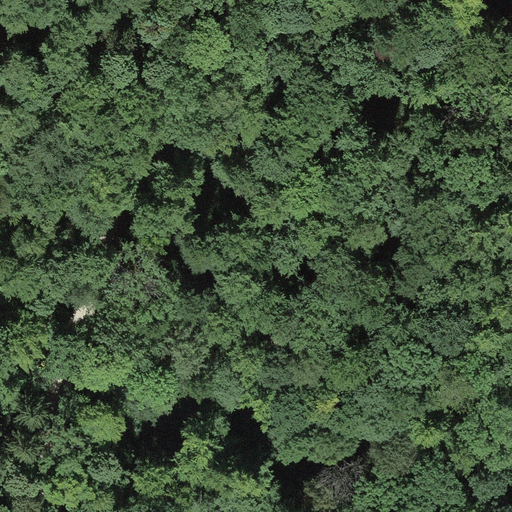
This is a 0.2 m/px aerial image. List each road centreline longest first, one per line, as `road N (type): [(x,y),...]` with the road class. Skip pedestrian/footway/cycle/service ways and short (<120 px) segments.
road 1 (track): [(35,511),(49,438),(182,0)]
road 2 (track): [(0,356),(111,229)]
